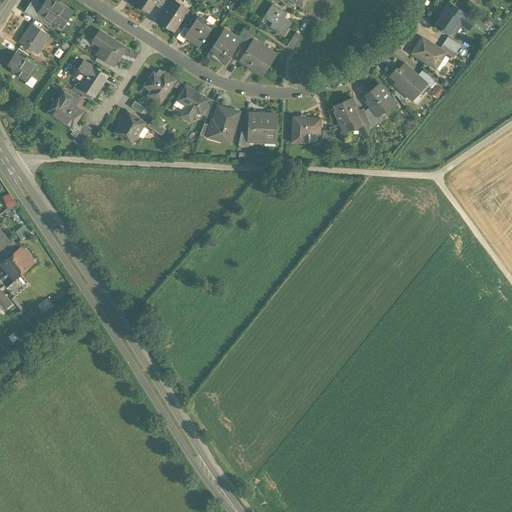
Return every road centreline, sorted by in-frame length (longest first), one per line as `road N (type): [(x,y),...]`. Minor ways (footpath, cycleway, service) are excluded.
road 1 (track): [(511,125),(435,176),(4,165)]
road 2 (tertiary): [(234,511),(0,156)]
road 3 (residential): [(154,42),(220,83),(285,92),(331,86),(367,67),(422,0)]
road 4 (track): [(435,176),(511,284)]
